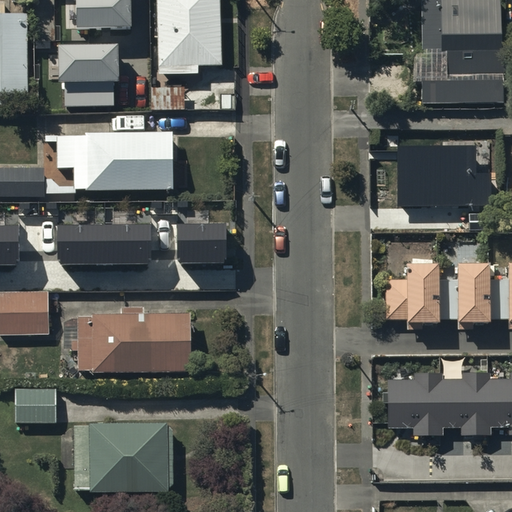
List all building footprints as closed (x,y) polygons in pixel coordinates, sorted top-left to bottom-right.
[(132,0),(76,0),(78,34),(133,32),(132,0)] [(223,71),(220,0),(159,0),(162,81),(200,80),(200,72),(223,71)] [(499,50),(497,0),(419,0),(421,59),(444,59),(444,84),(420,84),(421,106),(505,104),(504,50),(499,50)] [(29,20),(0,19),(0,111),(29,112),(29,20)] [(119,49),(60,50),(60,87),(65,87),(115,86),(119,87),(119,49)] [(115,86),(65,87),(66,110),(115,109),(115,86)] [(175,139),(59,138),(59,173),(75,174),(75,194),(88,194),(88,197),(175,198),(175,188),(186,188),(187,161),(175,161),(175,139)] [(470,152),(395,152),(395,212),(490,212),(490,180),(470,180),(470,152)] [(46,174),(0,173),(0,202),(46,203),(46,174)] [(0,269),(22,269),(21,230),(0,229),(0,269)] [(226,229),(177,229),(177,268),(226,268),(226,229)] [(152,230),(58,230),(59,269),(152,269),(152,230)] [(406,284),(385,284),(385,323),(403,323),(403,333),(438,333),(438,325),(455,325),(455,329),(489,329),(489,325),(507,325),(507,331),(511,331),(511,268),(509,269),(509,284),(489,284),(489,273),(455,273),(455,284),(435,284),(435,272),(406,273),(406,284)] [(48,296),(0,295),(0,339),(48,340),(48,296)] [(95,323),(79,323),(78,345),(73,345),(73,356),(79,356),(79,375),(94,376),(94,379),(192,377),(191,319),(145,320),(145,312),(122,313),(122,320),(95,320),(95,323)] [(415,384),(390,384),(390,430),(415,430),(415,438),(443,438),(443,430),(462,430),(462,438),(491,438),(491,430),(509,430),(509,438),(511,438),(511,375),(510,375),(510,381),(491,381),(491,376),(462,376),(462,382),(442,382),(442,377),(415,377),(415,384)] [(56,395),(15,394),(15,423),(56,424),(56,395)] [(171,427),(75,427),(76,493),(92,492),(92,501),(173,499),(171,427)]
